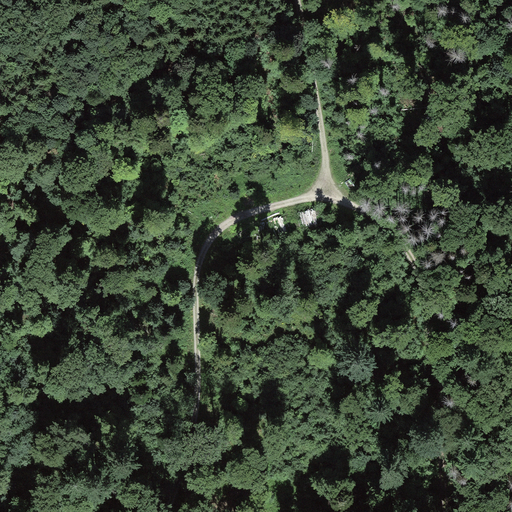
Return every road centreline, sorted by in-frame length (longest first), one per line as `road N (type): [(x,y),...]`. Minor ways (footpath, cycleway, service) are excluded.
road 1 (track): [(445,511),(429,298),(404,241),(362,203),(322,196),(254,209),(218,227),(201,252),(192,434),(167,511)]
road 2 (track): [(362,203),(376,365),(359,511)]
road 3 (track): [(322,196),(329,154),(294,0)]
